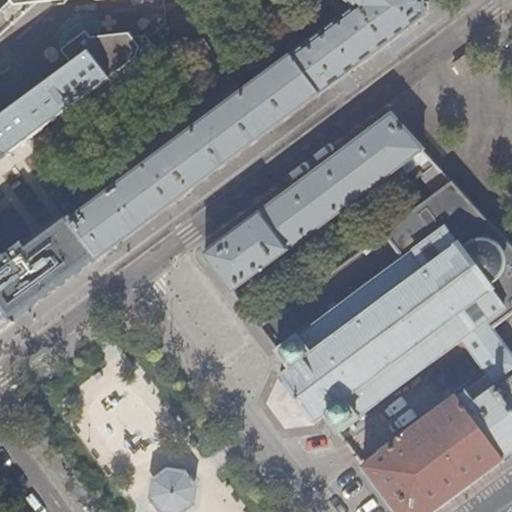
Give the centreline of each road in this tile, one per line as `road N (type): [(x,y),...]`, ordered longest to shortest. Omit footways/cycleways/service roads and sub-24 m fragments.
road 1 (unclassified): [(325,511),(145,268)]
road 2 (residential): [(145,268),(0,376)]
